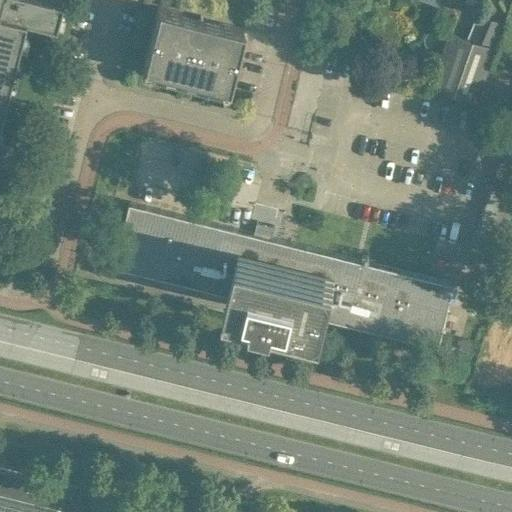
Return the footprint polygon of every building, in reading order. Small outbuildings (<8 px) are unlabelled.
[(0,0),(0,104),(22,16),(54,23),(59,0),(0,0)] [(242,28),(220,22),(187,13),(157,6),(140,71),(226,93),(242,28)] [(477,14),(468,36),(472,38),(495,46),(504,21),(478,12),(477,14)] [(483,77),(495,46),(472,38),(472,40),(465,38),(449,32),(431,85),(475,100),(483,77)] [(511,87),(483,77),(475,100),(511,113),(511,87)] [(8,141),(0,138),(0,160),(2,161),(8,141)] [(511,219),(511,156),(502,153),(470,244),(500,255),(511,219)] [(442,332),(454,281),(427,275),(356,257),(299,243),(276,237),(271,236),(274,224),(255,219),(252,231),(129,201),(114,264),(145,272),(231,293),(229,302),(274,314),(276,305),(439,345),(442,332)] [(0,511),(74,511),(81,485),(80,485),(80,486),(0,466),(0,511)]
